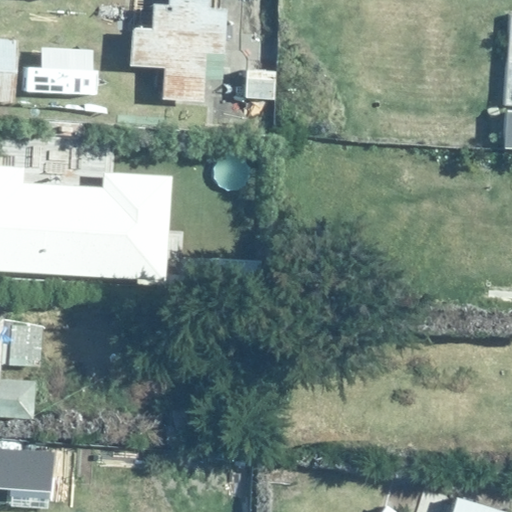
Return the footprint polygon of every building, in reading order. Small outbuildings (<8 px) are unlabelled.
[(221,64),(222,3),(207,2),(206,0),(162,0),(163,1),(145,1),(144,24),(124,24),(123,63),(154,64),(153,99),(197,100),(198,63),(221,64)] [(511,146),(511,14),(502,14),(498,146),(511,146)] [(13,38),(0,37),(0,98),(11,99),(13,38)] [(273,65),(236,65),(236,99),(273,99),(273,65)] [(0,268),(176,275),(177,228),(166,227),(168,170),(96,167),(96,180),(18,177),(19,164),(0,162),(0,268)] [(35,315),(0,314),(0,414),(37,416),(38,378),(0,377),(0,359),(34,361),(35,315)] [(0,477),(23,478),(24,443),(0,443),(0,477)]
